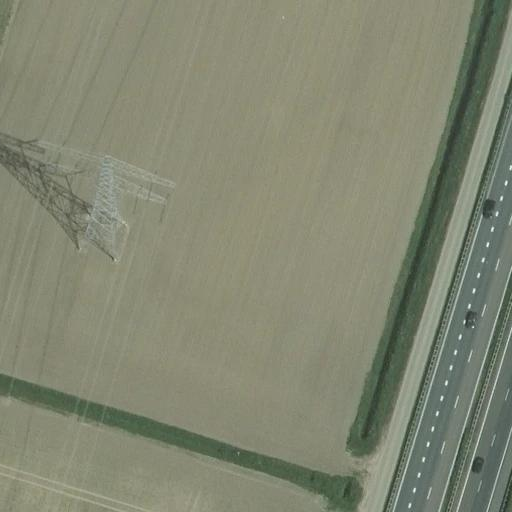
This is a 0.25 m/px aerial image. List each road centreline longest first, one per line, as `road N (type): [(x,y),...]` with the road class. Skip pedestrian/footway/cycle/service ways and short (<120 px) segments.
road 1 (unclassified): [(370,511),(511,36)]
road 2 (motorway): [(511,210),(421,511)]
road 3 (motorway): [(470,511),(511,373)]
